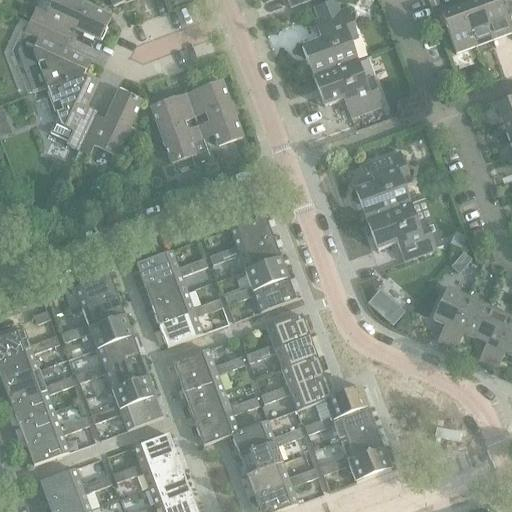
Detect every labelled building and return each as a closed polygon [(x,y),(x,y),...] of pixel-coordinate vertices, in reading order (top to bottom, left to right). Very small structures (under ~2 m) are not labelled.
[(31,23),(64,38),(69,27),(101,42),(112,19),(71,0),(54,0),(47,17),(36,12),(31,23)] [(110,0),(113,8),(135,0),(110,0)] [(264,0),(266,5),(278,0),(286,0),(290,10),(315,1),(314,0),(264,0)] [(438,8),(435,0),(425,0),(430,11),(438,8)] [(492,43),(511,36),(497,0),(487,0),(477,4),(492,43)] [(511,0),(497,0),(511,36),(511,35),(511,0)] [(315,10),(319,22),(315,24),(322,43),(303,50),(314,80),(358,64),(350,41),(357,38),(347,12),(340,14),(336,3),(315,10)] [(474,50),(492,43),(477,4),(459,10),(474,50)] [(455,57),(474,50),(459,10),(441,17),(455,57)] [(425,23),(425,25),(429,35),(438,32),(433,20),(425,23)] [(59,49),(64,38),(31,23),(26,34),(40,40),(34,54),(42,75),(39,76),(35,73),(30,73),(26,74),(23,78),(22,83),(24,87),(27,90),(32,91),(37,89),(40,86),(41,81),(43,80),(47,91),(85,77),(91,64),(59,49)] [(476,49),(459,57),(463,67),(481,59),(476,49)] [(358,64),(314,80),(325,110),(344,103),(351,122),(383,110),(373,83),(366,86),(358,64)] [(67,145),(80,152),(95,120),(83,114),(98,83),(85,77),(47,91),(58,118),(51,133),(69,141),(67,145)] [(222,84),(186,97),(203,142),(214,138),(218,148),(243,139),(222,84)] [(105,124),(95,120),(80,152),(91,157),(95,147),(118,157),(143,104),(120,93),(105,124)] [(211,164),(203,142),(186,97),(151,110),(172,166),(196,157),(200,168),(202,169),(209,167),(211,164)] [(511,102),(497,108),(504,126),(511,123),(511,102)] [(4,106),(0,107),(0,132),(3,139),(15,134),(4,106)] [(355,193),(367,223),(411,207),(402,184),(410,181),(400,155),(368,167),(375,186),(355,193)] [(419,230),(411,207),(367,223),(378,253),(397,246),(404,265),(436,253),(427,227),(419,230)] [(238,254),(274,241),(266,220),(231,233),(237,250),(238,254)] [(281,261),(274,241),(238,254),(240,258),(246,274),(281,261)] [(240,258),(238,254),(237,250),(224,254),(227,263),(240,258)] [(137,267),(144,289),(180,276),(178,271),(172,254),(137,267)] [(213,268),(227,263),(224,254),(210,259),(213,268)] [(253,295),(289,282),(281,261),(246,274),(252,290),(253,295)] [(205,262),(192,266),(195,275),(208,270),(205,262)] [(181,280),(195,275),(192,266),(178,271),(180,276),(181,280)] [(144,289),(152,309),(187,296),(181,280),(180,276),(144,289)] [(83,311),(118,298),(110,277),(75,290),(83,311)] [(296,303),(289,282),(253,295),(255,299),(261,316),(296,303)] [(255,299),(253,295),(252,290),(239,295),(242,304),(255,299)] [(436,344),(447,349),(469,301),(447,291),(432,323),(443,328),(436,344)] [(229,309),(242,304),(239,295),(225,299),(229,309)] [(152,309),(159,329),(195,316),(193,311),(187,296),(152,309)] [(126,319),(118,298),(83,311),(89,327),(90,331),(126,319)] [(463,337),(475,342),(490,310),(469,301),(447,349),(456,353),(463,337)] [(220,302),(207,306),(210,316),(223,311),(220,302)] [(193,311),(195,316),(196,321),(210,316),(207,306),(193,311)] [(479,363),(488,368),(511,320),(490,310),(475,342),(487,347),(479,363)] [(37,328),(51,323),(47,314),(34,319),(37,328)] [(196,321),(195,316),(159,329),(167,350),(203,337),(196,321)] [(273,348),(275,353),(310,340),(302,318),(267,331),(273,348)] [(98,352),(133,339),(126,319),(90,331),(92,336),(98,352)] [(505,355),(511,358),(511,320),(488,368),(498,372),(505,355)] [(89,327),(76,332),(79,341),(92,336),(90,331),(89,327)] [(0,364),(31,353),(30,349),(23,332),(0,340),(0,364)] [(79,341),(76,332),(62,337),(65,346),(79,341)] [(57,339),(43,344),(46,353),(60,348),(57,339)] [(141,359),(133,339),(98,352),(104,368),(105,372),(141,359)] [(318,360),(310,340),(275,353),(277,357),(283,373),(318,360)] [(33,358),(46,353),(43,344),(30,349),(31,353),(33,358)] [(273,348),(260,353),(263,362),(277,357),(275,353),(273,348)] [(173,366),(181,387),(216,374),(215,370),(208,352),(173,366)] [(0,364),(0,375),(4,387),(39,374),(33,358),(31,353),(0,364)] [(250,366),(263,362),(260,353),(247,358),(250,366)] [(113,392),(148,379),(141,359),(105,372),(107,376),(113,392)] [(241,360),(228,365),(231,373),(245,368),(241,360)] [(288,388),(290,393),(325,380),(318,360),(283,373),(288,388)] [(218,378),(231,373),(228,365),(215,370),(216,374),(218,378)] [(104,368),(91,373),(94,381),(107,376),(105,372),(104,368)] [(94,381),(91,373),(77,378),(80,386),(94,381)] [(4,387),(11,407),(46,394),(45,389),(39,374),(4,387)] [(181,387),(188,407),(224,395),(218,378),(216,374),(181,387)] [(72,379),(58,385),(61,393),(75,388),(72,379)] [(156,400),(148,379),(113,392),(119,408),(120,413),(156,400)] [(333,400),(325,380),(290,393),(291,397),(298,414),(326,404),(326,403),(333,400)] [(48,398),(61,393),(58,385),(45,389),(46,394),(48,398)] [(288,388),(275,393),(278,402),(291,397),(290,393),(288,388)] [(361,390),(333,400),(326,403),(326,404),(332,419),(334,424),(369,411),(361,390)] [(265,407),(278,402),(275,393),(262,398),(265,407)] [(11,407),(19,427),(54,414),(48,398),(46,394),(11,407)] [(188,407),(196,428),(231,415),(230,410),(224,395),(188,407)] [(120,413),(122,417),(128,434),(163,421),(156,400),(120,413)] [(256,400),(243,405),(246,414),(260,409),(256,400)] [(233,419),(246,414),(243,405),(230,410),(231,415),(233,419)] [(119,408),(106,413),(109,422),(122,417),(120,413),(119,408)] [(376,431),(369,411),(334,424),(335,428),(341,444),(376,431)] [(109,422),(106,413),(92,418),(95,427),(109,422)] [(19,427),(26,447),(61,435),(60,430),(54,414),(19,427)] [(204,449),(232,438),(239,435),(239,434),(233,419),(231,415),(196,428),(204,449)] [(332,419),(318,424),(322,433),(335,428),(334,424),(332,419)] [(87,420),(73,425),(76,434),(90,428),(87,420)] [(232,438),(240,459),(275,446),(273,441),(267,424),(239,434),(239,435),(232,438)] [(309,438),(322,433),(318,424),(305,429),(309,438)] [(63,438),(76,434),(73,425),(60,430),(61,435),(63,438)] [(300,431),(287,436),(290,445),(303,440),(300,431)] [(384,452),(376,431),(341,444),(347,460),(349,464),(384,452)] [(63,438),(61,435),(26,447),(34,469),(69,456),(63,438)] [(273,441),(275,446),(277,449),(290,445),(287,436),(273,441)] [(134,450),(141,467),(142,472),(178,459),(169,437),(134,450)] [(277,449),(275,446),(240,459),(247,479),(283,466),(277,449)] [(391,473),(384,452),(349,464),(350,468),(357,486),(391,473)] [(185,479),(178,459),(142,472),(144,476),(150,492),(185,479)] [(347,460),(334,465),(337,473),(350,468),(349,464),(347,460)] [(324,478),(337,473),(334,465),(320,470),(324,478)] [(247,479),(255,499),(290,486),(288,481),(283,466),(247,479)] [(141,467),(127,472),(131,481),(144,476),(142,472),(141,467)] [(40,485),(48,507),(83,493),(82,489),(75,472),(40,485)] [(117,486),(131,481),(127,472),(114,477),(117,486)] [(315,472),(302,477),(305,485),(318,480),(315,472)] [(292,490),(305,485),(302,477),(288,481),(290,486),(292,490)] [(109,479),(95,484),(98,493),(112,488),(109,479)] [(157,511),(192,499),(185,479),(150,492),(156,508),(157,511)] [(85,498),(98,493),(95,484),(82,489),(83,493),(85,498)] [(285,511),(298,507),(292,490),(290,486),(255,499),(259,511),(285,511)] [(48,507),(50,511),(90,511),(85,498),(83,493),(48,507)] [(197,511),(192,499),(157,511),(197,511)]
